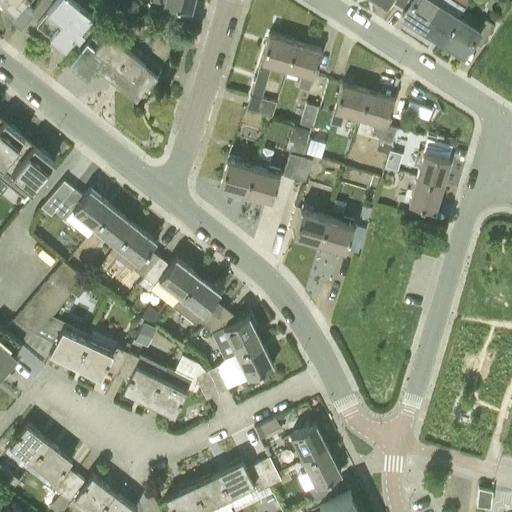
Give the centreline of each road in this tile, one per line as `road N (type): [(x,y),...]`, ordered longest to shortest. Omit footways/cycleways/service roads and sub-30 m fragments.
road 1 (residential): [(396,443),(480,180)]
road 2 (residential): [(480,180),(493,137),(487,111),(317,0)]
road 3 (residential): [(328,371),(279,288),(173,197)]
road 4 (residential): [(173,197),(0,61)]
road 5 (residential): [(328,371),(174,446),(139,447)]
road 6 (residential): [(173,197),(231,0)]
road 7 (residential): [(139,447),(39,382),(0,428)]
